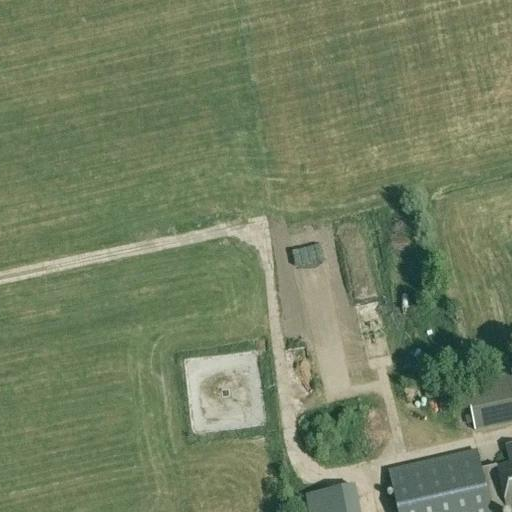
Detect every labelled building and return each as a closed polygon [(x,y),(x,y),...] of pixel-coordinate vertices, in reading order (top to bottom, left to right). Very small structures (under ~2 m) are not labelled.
[(313,292),(312,279),(294,280),(295,293),(313,292)] [(489,375),(492,386),(455,393),(459,413),(470,410),(475,431),(511,423),(511,374),(511,370),(489,375)] [(397,511),(490,511),(481,472),(477,451),(388,471),(397,511)] [(511,511),(511,464),(481,472),(490,511),(511,511)] [(306,496),(309,511),(359,511),(355,488),(306,496)]
